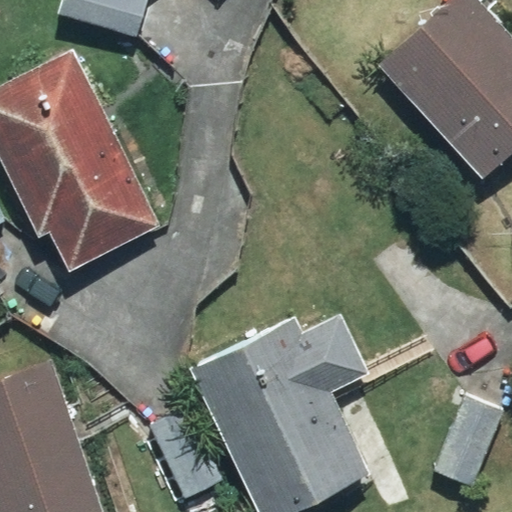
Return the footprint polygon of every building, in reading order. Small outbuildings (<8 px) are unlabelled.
[(145,0),(69,0),(66,11),(135,33),(145,0)] [(511,142),(511,16),(497,0),(447,0),(391,50),(491,161),(511,142)] [(85,40),(0,80),(0,122),(48,220),(61,214),(80,253),(169,210),(85,40)] [(0,190),(0,221),(13,215),(0,190)] [(301,309),(203,355),(275,505),(374,457),(336,379),(373,362),(344,302),(307,320),(301,309)] [(110,511),(59,350),(0,368),(0,478),(10,511),(110,511)] [(511,403),(466,383),(433,458),(478,478),(511,403)] [(190,398),(155,417),(198,495),(234,476),(190,398)]
